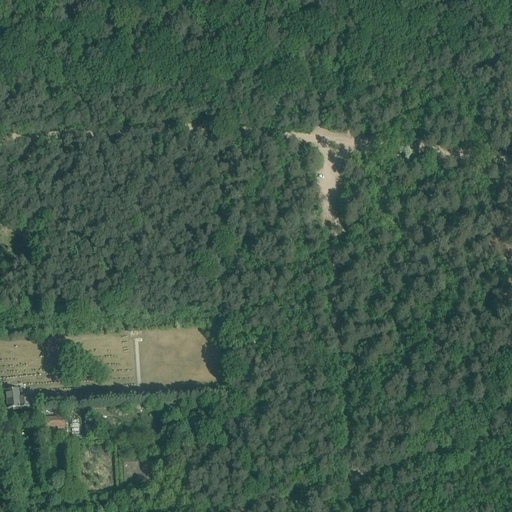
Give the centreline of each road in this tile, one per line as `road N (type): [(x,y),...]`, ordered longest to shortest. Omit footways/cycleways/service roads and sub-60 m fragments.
road 1 (track): [(511,433),(166,509),(88,511)]
road 2 (track): [(325,149),(349,511)]
road 3 (track): [(322,139),(163,125),(0,134)]
road 4 (track): [(511,158),(322,139)]
